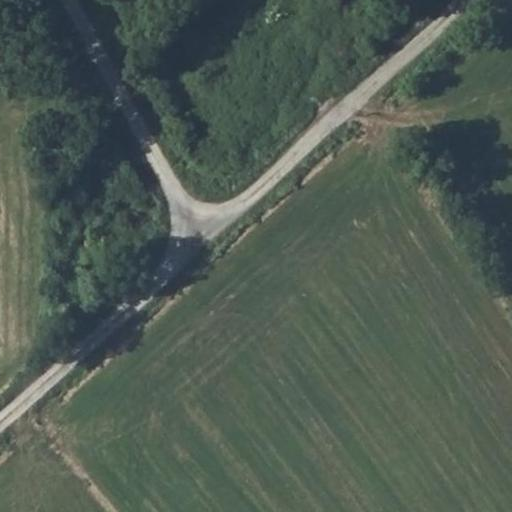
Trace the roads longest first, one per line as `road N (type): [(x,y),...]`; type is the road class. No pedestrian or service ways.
road 1 (track): [(464,0),(0,423)]
road 2 (track): [(203,239),(69,0)]
